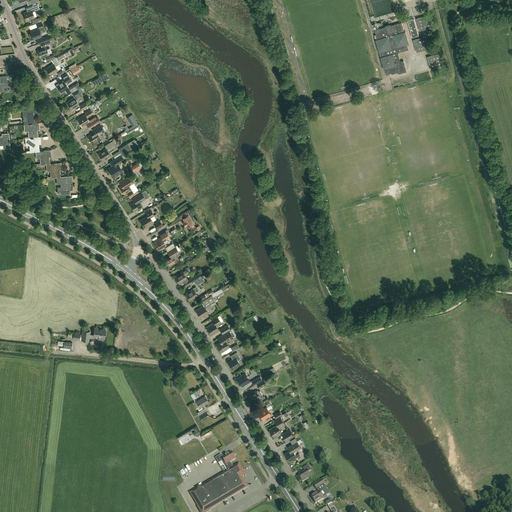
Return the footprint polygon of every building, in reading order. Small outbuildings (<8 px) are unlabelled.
[(26,21),(35,18),(33,12),(40,9),(38,4),(26,8),(27,11),(23,13),(26,21)] [(377,22),(398,17),(398,13),(376,18),(377,22)] [(431,28),(429,21),(430,20),(429,15),(417,18),(419,26),(418,26),(419,30),(427,28),(427,29),(431,28)] [(408,21),(412,37),(418,35),(414,19),(408,21)] [(33,40),(42,36),(41,33),(45,31),(42,22),(41,22),(37,24),(39,28),(30,31),(33,40)] [(393,57),(398,55),(398,53),(408,50),(407,45),(409,44),(405,32),(404,32),(402,22),(374,30),(377,39),(375,40),(379,55),(386,53),(387,56),(393,54),(393,57)] [(39,44),(50,39),(49,36),(37,40),(39,44)] [(419,45),(421,50),(423,50),(424,51),(428,50),(426,42),(427,42),(425,37),(414,40),(416,47),(415,48),(415,50),(418,49),(417,47),(418,47),(418,46),(419,45)] [(52,53),(50,48),(47,49),(46,47),(37,50),(41,59),(49,55),(49,54),(52,53)] [(73,51),(76,56),(81,54),(78,48),(73,51)] [(64,53),(58,57),(59,60),(70,54),(68,51),(64,53)] [(400,62),(398,55),(393,57),(393,54),(387,56),(386,53),(379,55),(384,70),(385,69),(387,74),(391,73),(391,74),(397,72),(398,74),(406,72),(403,61),(400,62)] [(442,66),(440,59),(441,59),(439,54),(428,57),(430,64),(429,64),(430,68),(437,66),(438,68),(442,66)] [(53,63),(45,68),(50,76),(58,71),(57,70),(55,66),(58,64),(59,63),(57,61),(56,58),(55,57),(53,59),(51,60),(53,63)] [(65,69),(67,72),(76,66),(75,63),(69,67),(65,69)] [(416,66),(418,72),(423,71),(422,68),(424,68),(423,64),(416,66)] [(71,93),(81,87),(78,82),(68,88),(66,84),(71,81),(69,76),(67,73),(61,76),(64,81),(56,86),(61,93),(65,90),(67,94),(70,92),(71,93)] [(0,76),(0,84),(1,91),(2,91),(1,88),(9,87),(10,91),(15,90),(13,76),(8,76),(0,76)] [(100,76),(92,81),(94,85),(102,80),(100,76)] [(74,98),(76,100),(82,97),(83,96),(81,93),(83,91),(81,87),(71,93),(69,94),(70,95),(72,94),(74,98)] [(79,105),(76,100),(74,98),(67,102),(71,110),(79,105)] [(82,110),(88,106),(85,102),(79,106),(82,110)] [(36,123),(35,114),(38,113),(37,109),(23,110),(23,115),(27,115),(28,123),(24,123),(24,124),(36,123)] [(86,124),(90,122),(89,122),(85,114),(77,119),(82,127),(86,124)] [(137,123),(138,123),(132,114),(127,118),(132,126),(137,123)] [(90,122),(86,124),(89,128),(100,121),(97,116),(89,122),(90,122)] [(25,138),(38,137),(37,128),(39,127),(39,122),(36,123),(24,124),(25,129),(28,129),(29,137),(25,137),(25,138)] [(137,124),(137,123),(132,126),(125,131),(127,134),(137,128),(138,129),(139,129),(139,130),(142,128),(139,124),(137,124)] [(102,127),(100,124),(93,129),(95,131),(88,136),(92,143),(100,138),(98,135),(105,131),(106,130),(104,127),(103,126),(102,127)] [(118,140),(122,140),(122,136),(127,133),(125,131),(120,134),(118,135),(118,140)] [(0,137),(0,145),(5,145),(5,148),(10,148),(9,133),(4,134),(4,137),(0,137)] [(104,142),(111,139),(108,133),(101,136),(104,142)] [(27,152),(36,151),(39,151),(38,141),(41,141),(40,136),(38,137),(25,138),(26,145),(30,145),(31,151),(27,151),(27,152)] [(103,160),(111,155),(109,152),(117,147),(113,140),(104,146),(106,148),(98,153),(103,160)] [(127,143),(118,149),(121,155),(130,149),(131,149),(127,143)] [(46,164),(49,164),(48,155),(51,154),(51,149),(39,151),(36,151),(37,158),(40,158),(41,164),(37,164),(37,165),(46,164)] [(122,171),(118,163),(124,159),(121,155),(112,161),(109,163),(112,167),(108,169),(113,177),(119,173),(122,171)] [(47,178),(56,177),(60,177),(59,168),(61,167),(61,162),(49,164),(46,164),(46,169),(50,168),(51,177),(47,177),(47,178)] [(133,174),(141,168),(138,162),(129,168),(133,174)] [(60,181),(61,187),(57,187),(58,191),(70,190),(69,180),(72,180),(71,175),(60,177),(56,177),(57,182),(60,181)] [(129,185),(133,183),(130,177),(120,183),(121,186),(119,187),(124,195),(132,190),(129,185)] [(130,198),(134,195),(140,192),(138,189),(132,192),(128,195),(130,198)] [(134,201),(130,204),(134,211),(142,206),(140,202),(145,199),(142,193),(134,198),(133,198),(134,201)] [(148,226),(150,224),(150,223),(153,222),(150,217),(154,215),(150,210),(145,213),(147,216),(140,220),(144,227),(147,225),(148,226)] [(188,215),(183,218),(185,221),(185,222),(183,223),(185,225),(186,224),(187,225),(188,227),(193,224),(188,215)] [(157,228),(162,225),(159,220),(154,224),(157,228)] [(158,250),(166,245),(164,241),(169,237),(166,231),(160,235),(161,238),(153,242),(158,250)] [(174,246),(168,250),(167,251),(169,256),(164,259),(168,267),(176,262),(176,261),(178,260),(175,255),(179,253),(176,248),(175,246),(174,246)] [(188,267),(181,271),(182,271),(174,276),(179,284),(182,282),(183,283),(185,287),(201,277),(199,273),(188,280),(187,279),(184,275),(189,272),(189,273),(191,271),(189,267),(188,267)] [(196,286),(204,280),(202,277),(194,283),(196,286)] [(189,301),(197,296),(195,292),(199,290),(196,286),(193,288),(193,289),(185,293),(189,301)] [(203,306),(195,310),(200,318),(208,313),(205,308),(216,302),(213,297),(222,291),(221,288),(211,294),(211,295),(201,301),(203,306)] [(211,335),(218,330),(216,325),(221,322),(217,316),(212,319),(213,322),(206,327),(211,335)] [(222,334),(230,329),(227,325),(219,330),(222,334)] [(104,337),(105,330),(98,329),(98,328),(94,328),(93,336),(104,337)] [(88,341),(90,331),(83,330),(81,340),(88,341)] [(220,342),(216,344),(221,352),(224,350),(226,353),(231,350),(230,348),(226,342),(233,338),(235,337),(230,330),(229,331),(222,335),(217,338),(220,342)] [(232,369),(240,364),(237,360),(241,358),(237,352),(230,356),(232,359),(228,362),(232,369)] [(242,386),(250,381),(245,373),(238,378),(242,386)] [(254,385),(262,380),(260,376),(251,381),(254,385)] [(259,388),(267,384),(264,379),(256,384),(259,388)] [(204,395),(200,388),(195,391),(193,392),(197,400),(196,401),(199,406),(208,401),(204,395)] [(256,390),(248,395),(253,403),(260,398),(261,399),(262,400),(263,400),(264,402),(269,399),(267,396),(265,397),(264,396),(262,394),(260,391),(259,392),(258,390),(257,391),(256,390)] [(266,407),(259,412),(263,420),(271,415),(268,410),(273,407),(271,405),(267,407),(266,407)] [(206,411),(199,415),(202,421),(209,416),(206,411)] [(274,437),(282,432),(279,428),(285,424),(280,416),(274,420),(277,424),(269,429),(274,437)] [(285,441),(294,436),(290,429),(281,434),(285,441)] [(180,439),(182,445),(192,440),(189,434),(180,439)] [(290,450),(285,454),(289,461),(297,457),(298,459),(301,457),(299,453),(296,455),(294,451),(301,447),(297,441),(295,438),(290,441),(293,444),(288,447),(290,450)] [(226,471),(233,467),(230,462),(236,459),(232,452),(223,458),(221,455),(215,459),(218,464),(221,462),(226,471)] [(233,467),(226,471),(227,471),(218,477),(207,483),(190,493),(198,507),(197,507),(200,511),(208,511),(211,511),(210,510),(220,504),(248,488),(242,477),(245,475),(239,464),(233,468),(233,467)] [(302,482),(310,477),(307,473),(311,470),(308,465),(302,468),(304,471),(298,475),(302,482)] [(316,490),(325,484),(322,479),(313,485),(316,490)] [(319,491),(311,496),(315,503),(323,498),(325,496),(322,491),(319,492),(319,491)]
